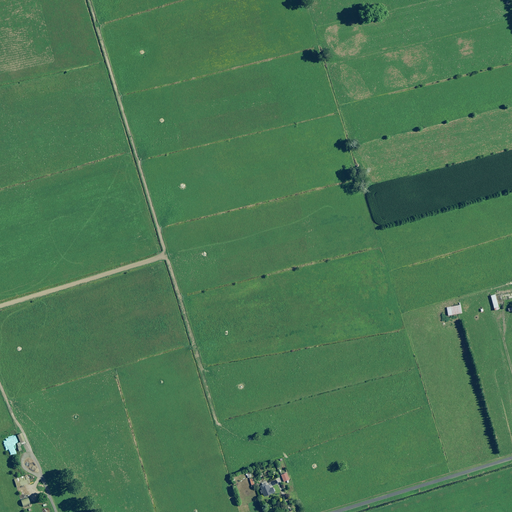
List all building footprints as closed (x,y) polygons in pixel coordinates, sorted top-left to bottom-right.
[(499,309),(495,294),(491,296),(494,310),(499,309)] [(462,313),(461,305),(447,307),(448,316),(462,313)] [(25,440),(22,433),(17,435),(20,443),(25,440)] [(289,480),(286,473),(281,475),(284,482),(289,480)] [(30,483),(27,475),(14,479),(17,487),(30,483)] [(270,488),(268,483),(260,486),(261,490),(260,490),(261,494),(263,493),(264,496),(275,493),(273,487),(270,488)]
